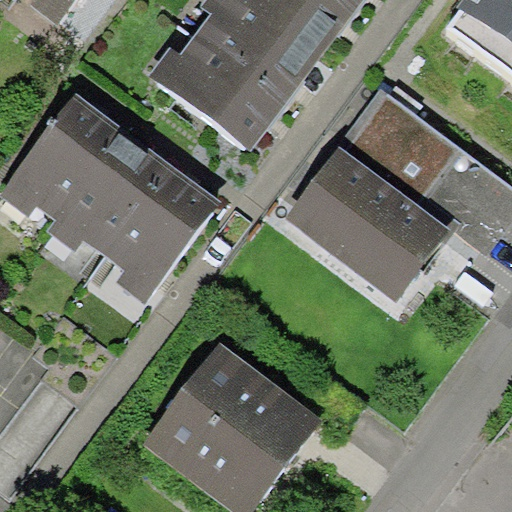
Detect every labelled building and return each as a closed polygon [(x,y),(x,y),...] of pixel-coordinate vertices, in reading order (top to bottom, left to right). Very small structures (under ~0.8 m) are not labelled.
[(79,0),(35,0),(28,10),(56,31),(79,0)] [(208,19),(193,41),(288,108),(323,59),(242,0),(205,0),(197,11),(208,19)] [(242,0),(323,59),(357,10),(343,0),(242,0)] [(343,0),(357,10),(364,0),(343,0)] [(511,0),(466,0),(444,30),(511,85),(511,0)] [(162,51),(140,81),(251,160),(288,108),(193,41),(178,62),(162,51)] [(511,220),(511,196),(378,97),(278,227),(404,324),(434,284),(464,244),(486,259),(505,232),(511,220)] [(36,213),(52,224),(119,135),(74,101),(0,200),(0,203),(28,224),(36,213)] [(52,224),(45,234),(73,255),(82,244),(100,257),(166,171),(119,135),(52,224)] [(216,208),(166,171),(100,257),(123,275),(114,287),(141,307),(216,208)] [(252,511),(319,425),(220,350),(141,446),(226,511),(252,511)]
